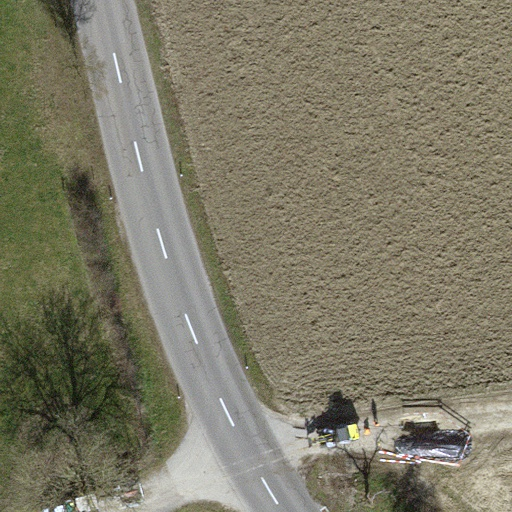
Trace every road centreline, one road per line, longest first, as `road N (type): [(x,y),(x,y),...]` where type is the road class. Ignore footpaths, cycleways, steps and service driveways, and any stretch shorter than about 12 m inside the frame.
road 1 (tertiary): [(286,511),(249,455),(192,325),(157,222),(102,0)]
road 2 (track): [(117,511),(249,455),(511,417)]
